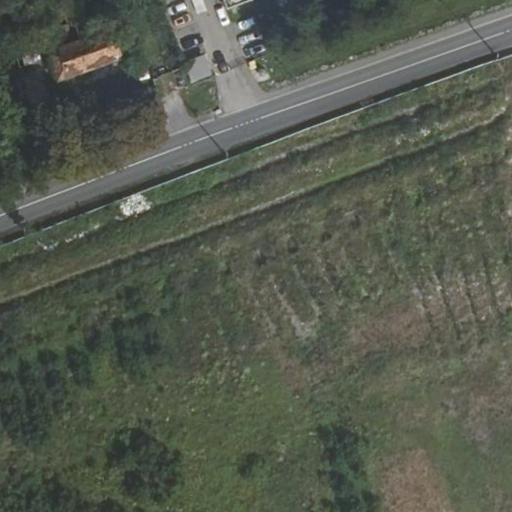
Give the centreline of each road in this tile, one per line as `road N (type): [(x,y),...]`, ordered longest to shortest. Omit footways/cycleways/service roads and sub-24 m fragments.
road 1 (tertiary): [(251,122),(511,30)]
road 2 (tertiary): [(0,216),(251,122)]
road 3 (residential): [(251,122),(205,0)]
